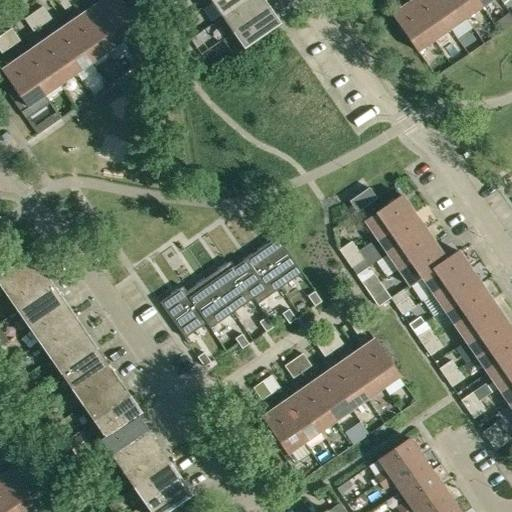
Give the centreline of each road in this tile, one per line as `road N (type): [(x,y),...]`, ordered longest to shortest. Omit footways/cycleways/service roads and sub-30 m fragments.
road 1 (residential): [(0,169),(63,232),(238,487),(240,511)]
road 2 (residential): [(511,257),(314,0)]
